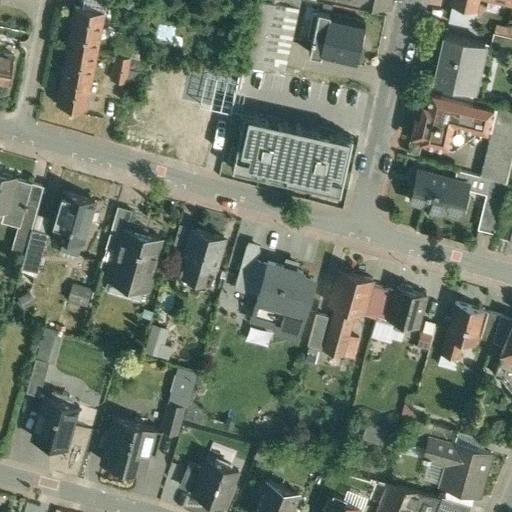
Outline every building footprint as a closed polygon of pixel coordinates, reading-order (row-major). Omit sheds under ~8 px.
[(296,0),(255,0),(242,63),(243,63),(281,71),(296,0)] [(511,0),(455,0),(455,4),(475,8),(476,0),(497,0),(511,3),(511,4),(511,0)] [(106,13),(76,7),(69,47),(98,52),(106,13)] [(364,21),(317,10),(307,52),(355,63),(364,21)] [(486,43),(445,33),(435,81),(476,90),(486,43)] [(511,36),(495,33),(492,45),(511,49),(511,36)] [(98,52),(69,47),(61,88),(91,94),(98,52)] [(15,52),(0,49),(0,77),(10,80),(15,52)] [(133,59),(119,56),(115,79),(129,82),(133,59)] [(476,90),(435,81),(432,91),(474,101),(476,90)] [(91,94),(61,88),(59,103),(88,109),(91,94)] [(474,101),(432,91),(421,139),(449,146),(476,128),(482,103),(474,101)] [(482,103),(476,128),(488,131),(494,106),(482,103)] [(511,110),(501,108),(484,176),(494,179),(508,182),(511,165),(511,163),(511,110)] [(239,156),(288,167),(298,124),(248,113),(239,156)] [(348,135),(298,124),(288,167),(325,175),(328,164),(341,167),(348,135)] [(472,184),(422,170),(414,199),(428,203),(428,204),(464,213),(472,184)] [(15,176),(0,171),(0,208),(5,210),(2,220),(20,225),(31,183),(31,182),(14,177),(15,176)] [(508,182),(494,179),(483,227),(496,230),(508,182)] [(44,186),(31,183),(20,225),(32,228),(44,186)] [(94,200),(64,191),(53,231),(68,235),(70,229),(85,234),(94,200)] [(119,206),(106,248),(118,251),(125,227),(126,227),(131,210),(119,206)] [(511,217),(508,216),(501,236),(511,240),(511,238),(511,217)] [(126,227),(125,227),(118,251),(110,280),(111,280),(112,276),(143,286),(142,289),(143,290),(159,237),(126,227)] [(222,236),(191,227),(182,256),(188,258),(205,263),(212,265),(213,265),(222,236)] [(23,265),(37,269),(47,232),(32,228),(23,265)] [(246,242),(233,286),(234,286),(234,285),(246,288),(246,290),(247,290),(259,246),(258,246),(258,247),(246,243),(246,242)] [(205,263),(188,258),(184,270),(194,274),(201,276),(204,268),(205,263)] [(283,265),(267,260),(252,316),(276,323),(274,329),(296,335),(312,277),(300,273),(301,269),(294,267),(295,263),(285,260),(283,265)] [(348,271),(346,276),(336,274),(328,302),(354,309),(361,311),(369,283),(370,277),(348,271)] [(409,285),(402,282),(400,285),(395,284),(393,290),(386,318),(387,318),(387,316),(397,319),(409,322),(415,324),(424,292),(409,288),(409,285)] [(86,304),(90,289),(82,287),(82,285),(72,283),(68,299),(86,304)] [(386,288),(369,283),(361,311),(378,316),(386,288)] [(386,288),(378,316),(386,318),(393,290),(386,288)] [(484,310),(456,302),(451,319),(446,317),(444,325),(449,326),(447,335),(464,340),(475,343),(484,310)] [(354,309),(334,304),(323,347),(342,353),(351,322),(354,309)] [(317,311),(308,343),(319,346),(328,314),(317,311)] [(501,315),(490,311),(483,332),(495,335),(501,315)] [(511,327),(511,318),(501,315),(495,335),(494,341),(504,345),(511,327)] [(409,322),(397,319),(394,327),(407,331),(409,322)] [(361,324),(351,322),(342,353),(353,355),(361,324)] [(168,329),(152,325),(144,352),(169,359),(172,346),(164,344),(168,329)] [(511,327),(504,345),(502,350),(504,351),(511,354),(511,327)] [(464,340),(447,335),(442,353),(442,354),(459,358),(464,340)] [(511,354),(504,351),(496,372),(504,375),(511,385),(511,354)] [(459,358),(442,354),(439,364),(456,368),(459,358)] [(49,361),(36,357),(27,390),(39,393),(49,361)] [(187,407),(196,372),(179,367),(169,402),(183,406),(187,407)] [(54,389),(52,397),(47,396),(36,436),(66,445),(78,405),(68,402),(71,394),(54,389)] [(183,406),(169,402),(162,429),(175,433),(183,406)] [(146,424),(114,415),(105,444),(108,445),(104,460),(140,470),(146,449),(146,448),(140,446),(146,424)] [(455,430),(422,420),(416,441),(428,444),(431,433),(453,440),(455,430)] [(162,429),(146,424),(140,446),(146,448),(146,449),(155,452),(162,429)] [(453,440),(431,433),(428,444),(425,454),(451,461),(446,481),(442,480),(441,482),(481,493),(492,451),(453,440)] [(237,468),(207,457),(203,466),(195,488),(194,492),(223,504),(237,468)] [(203,466),(189,461),(181,483),(195,488),(203,466)] [(290,511),(298,491),(268,479),(255,511),(290,511)] [(435,511),(442,496),(390,481),(377,511),(435,511)] [(347,499),(334,493),(328,508),(323,510),(322,511),(357,511),(359,508),(346,503),(347,499)]
